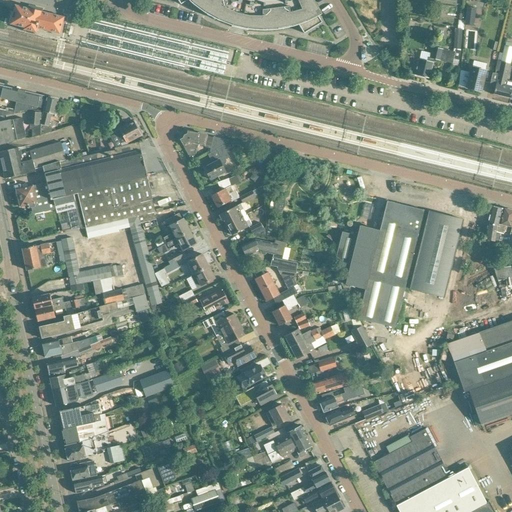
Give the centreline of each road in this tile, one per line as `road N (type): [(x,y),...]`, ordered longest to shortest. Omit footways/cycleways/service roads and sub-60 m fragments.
road 1 (residential): [(361,511),(167,141),(167,117)]
road 2 (residential): [(511,199),(167,117)]
road 3 (residential): [(119,0),(131,13),(351,69)]
road 4 (tertiary): [(57,511),(9,282)]
road 5 (unclassified): [(167,117),(0,70)]
road 6 (residential): [(511,112),(351,69)]
road 7 (residential): [(29,511),(0,381)]
